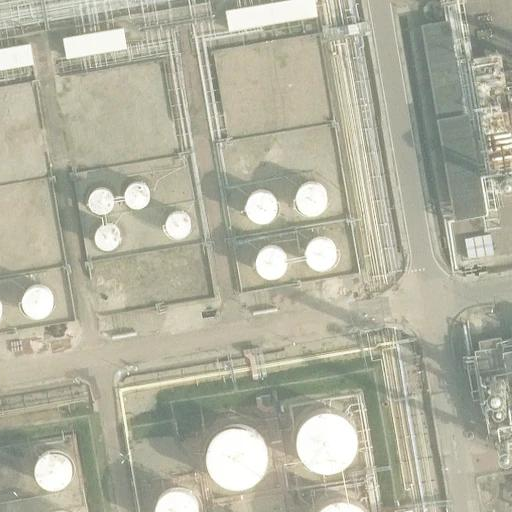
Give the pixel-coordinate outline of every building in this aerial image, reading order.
[(262,0),(227,6),(230,26),(319,11),(317,0),(262,0)] [(422,25),(454,219),(486,214),(453,20),(422,25)] [(64,33),(68,54),(129,44),(126,23),(64,33)] [(0,45),(0,66),(36,60),(33,40),(0,45)] [(235,159),(237,166),(243,170),(250,171),(257,168),(261,162),(262,155),(259,148),(253,144),(246,143),(240,146),(235,152),(235,159)] [(299,195),(305,201),(313,203),(320,201),(326,195),(328,187),(326,180),(320,174),(312,172),(305,174),(299,180),(297,187),(299,195)] [(126,189),(129,196),(135,200),(142,201),(148,198),(153,192),(153,185),(150,179),(145,174),(138,174),(131,176),(127,182),(126,189)] [(90,194),(93,201),(99,205),(106,206),(112,203),(116,197),(117,190),(114,184),(109,180),(102,179),(95,182),(91,187),(90,194)] [(249,204),(255,209),(263,211),(270,209),(276,203),(278,196),(276,188),(270,183),(262,181),(255,183),(249,188),(247,196),(249,204)] [(21,206),(24,213),(30,217),(37,218),(44,215),(48,209),(49,202),(46,196),(40,192),(33,191),(26,194),(22,199),(21,206)] [(0,224),(2,224),(9,222),(13,216),(14,209),(11,202),(5,198),(0,197),(0,224)] [(166,218),(169,225),(175,229),(182,230),(189,227),(193,221),(194,214),(191,208),(185,203),(178,203),(171,206),(167,211),(166,218)] [(94,231),(97,237),(103,241),(110,242),(117,239),(121,233),(122,226),(119,220),(113,216),(106,215),(99,218),(95,224),(94,231)] [(27,242),(30,248),(35,252),(42,253),(49,250),(53,245),(54,238),(51,231),(45,227),(38,226),(32,229),(27,235),(27,242)] [(307,250),(312,256),(320,258),(328,256),(333,250),(335,242),(333,235),(327,229),(320,227),(312,229),(307,235),(305,243),(307,250)] [(260,261),(266,267),(273,269),(281,267),(287,261),(289,253),(286,246),(281,240),(273,238),(265,240),(260,246),(258,254),(260,261)] [(164,278),(170,283),(178,285),(185,283),(191,277),(193,270),(191,262),(185,256),(178,254),(170,257),(164,262),(162,270),(164,278)] [(26,302),(32,308),(40,310),(47,308),(53,302),(55,294),(53,287),(47,281),(39,279),(32,281),(26,287),(24,295),(26,302)] [(511,327),(468,334),(479,414),(511,408),(511,327)] [(302,449),(308,456),(316,462),(326,464),(335,464),(344,461),(352,455),(358,448),(361,439),(362,429),(359,420),(354,412),(347,405),(338,402),(329,400),(319,402),(311,406),(304,413),(300,421),(298,431),(299,440),(302,449)] [(211,465),(217,473),(225,478),(234,480),(244,480),(253,477),(261,472),(266,464),(270,455),(270,445),(268,436),(263,428),(256,422),(247,418),(237,417),(228,418),(220,423),(213,429),(208,438),(206,447),(207,456),(211,465)] [(71,467),(72,462),(71,457),(68,452),(64,448),(59,446),(54,445),(49,446),(44,449),(40,453),(38,458),(37,463),(38,468),(41,473),(45,477),(50,479),(55,480),(60,479),(65,476),(69,472),(71,467)] [(19,477),(19,472),(18,467),(16,463),(12,459),(8,457),(3,456),(0,455),(0,492),(2,493),(7,492),(11,489),(15,486),(18,482),(19,477)] [(197,511),(198,508),(198,502),(197,497),(195,492),(191,488),(187,485),(181,483),(176,483),(171,483),(166,486),(161,489),(158,493),(156,498),(155,504),(156,509),(156,511),(197,511)] [(375,511),(370,503),(363,497),(354,493),(345,491),(336,493),(327,497),(320,504),(315,511),(375,511)] [(79,511),(77,509),(73,506),(68,504),(64,503),(59,503),(54,504),(49,506),(45,509),(42,511),(79,511)] [(381,507),(381,511),(414,511),(413,503),(381,507)]
